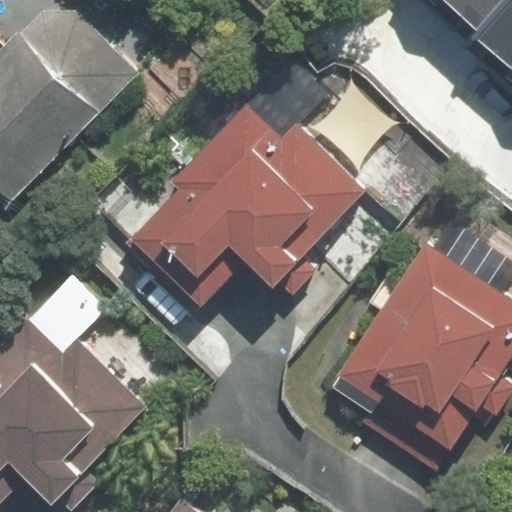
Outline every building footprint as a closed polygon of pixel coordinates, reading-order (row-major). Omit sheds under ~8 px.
[(0,209),(2,211),(131,80),(49,0),(0,49),(0,209)] [(418,0),(457,35),(488,0),(418,0)] [(511,0),(488,0),(457,35),(511,82),(511,0)] [(235,101),(156,181),(165,189),(117,238),(190,310),(197,303),(192,299),(232,258),(276,302),(304,274),(290,260),(360,189),(286,117),(270,134),(235,101)] [(511,339),(511,308),(414,246),(396,273),(386,267),(363,303),(374,310),(324,387),(364,413),(357,424),(432,472),(447,448),(442,444),(468,403),(487,415),(506,387),(489,375),(511,339)] [(19,321),(0,339),(0,491),(13,479),(45,511),(66,511),(100,480),(85,465),(139,414),(69,342),(54,357),(19,321)] [(186,511),(167,497),(154,511),(186,511)]
